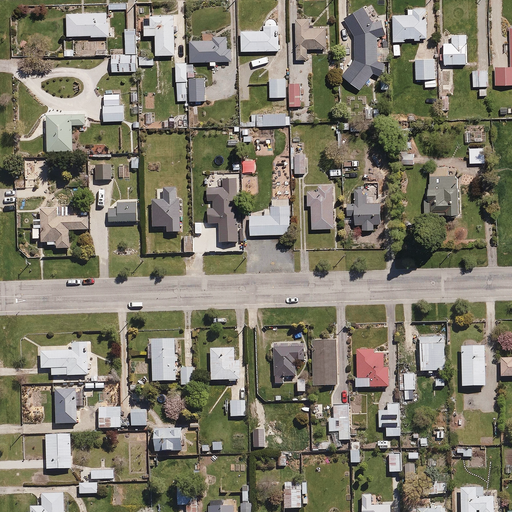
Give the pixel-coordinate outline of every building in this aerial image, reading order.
[(356,61),(342,74),(361,90),(375,73),(382,76),(388,64),(380,61),(379,35),(387,33),(383,21),(375,24),(364,7),(353,16),(346,15),(346,22),(356,34),(356,61)] [(409,14),(395,14),(395,41),(407,41),(407,39),(415,38),(415,41),(421,41),(421,38),(430,38),(429,8),(409,8),(409,14)] [(107,12),(68,14),(69,36),(93,35),(93,37),(110,36),(110,23),(108,23),(107,12)] [(146,31),(146,35),(157,35),(157,55),(177,54),(176,15),(146,16),(146,18),(139,18),(139,31),(146,31)] [(266,29),(280,29),(281,25),(279,21),(277,19),(273,18),(270,19),(267,21),(265,24),(266,29)] [(307,19),(297,19),(299,60),(309,59),(309,48),(328,48),(327,30),(308,30),(307,19)] [(511,26),(511,60),(511,66),(496,67),(497,85),(511,84),(511,26)] [(127,54),(113,54),(114,72),(139,71),(137,29),(126,29),(127,54)] [(266,29),(242,31),(243,52),(281,50),(280,29),(266,29)] [(194,61),(210,61),(210,65),(218,65),(218,62),(233,62),(232,48),(228,48),(228,36),(214,36),(214,33),(203,32),(203,41),(192,41),(192,48),(188,48),(188,58),(193,57),(194,61)] [(469,35),(449,35),(449,42),(444,42),(445,65),(469,65),(469,35)] [(435,58),(417,58),(417,80),(436,79),(435,58)] [(179,81),(180,101),(207,100),(206,78),(189,79),(189,62),(177,63),(178,81),(179,81)] [(297,78),(292,78),(292,83),(289,83),(290,104),(293,104),(293,121),(312,121),(310,67),(296,67),(297,78)] [(490,69),(473,69),(473,87),(480,87),(480,95),(488,95),(488,87),(490,87),(490,69)] [(272,83),(272,89),(269,89),(269,91),(272,91),(272,97),(287,96),(287,79),(268,80),(269,83),(272,83)] [(438,92),(424,93),(424,102),(438,101),(438,92)] [(449,95),(441,96),(442,110),(450,110),(449,95)] [(104,97),(105,122),(126,121),(126,104),(122,105),(122,96),(104,97)] [(139,104),(130,105),(131,113),(139,113),(139,104)] [(288,114),(265,115),(265,126),(291,124),(291,116),(288,116),(288,114)] [(86,116),(45,118),(46,152),(75,151),(74,127),(86,126),(86,116)] [(248,129),(242,129),(243,142),(253,142),(253,136),(248,136),(248,129)] [(293,143),(293,173),(307,173),(307,159),(308,159),(308,154),(303,154),(303,151),(299,151),(299,143),(293,143)] [(459,216),(459,174),(431,174),(432,200),(428,200),(428,216),(459,216)] [(166,201),(153,201),(155,227),(168,227),(168,233),(181,232),(180,207),(183,207),(183,199),(177,200),(176,185),(166,186),(166,201)] [(309,206),(313,206),(313,230),(335,229),(334,186),(318,186),(318,191),(309,191),(309,206)] [(354,203),(348,203),(348,213),(350,213),(351,216),(358,216),(358,225),(363,224),(363,230),(377,229),(377,224),(384,224),(384,220),(394,220),(393,193),(380,194),(381,203),(363,203),(363,206),(360,206),(360,205),(354,205),(354,203)] [(112,223),(112,228),(139,227),(138,202),(118,203),(119,210),(110,211),(110,223),(112,223)] [(292,233),(291,205),(272,205),(252,225),(252,234),(292,233)] [(42,220),(33,220),(34,239),(40,239),(39,230),(43,230),(43,243),(48,243),(48,246),(58,246),(58,250),(72,249),(71,232),(91,231),(90,216),(79,216),(79,212),(71,212),(72,217),(69,217),(69,208),(63,209),(63,217),(60,217),(60,209),(42,209),(42,220)] [(194,237),(185,237),(186,253),(195,253),(194,237)] [(316,341),(314,341),(315,387),(339,386),(338,341),(327,341),(327,338),(316,338),(316,341)] [(179,339),(152,340),(153,346),(149,347),(150,360),(154,359),(155,382),(177,381),(176,362),(180,362),(179,357),(176,357),(176,346),(179,346),(179,339)] [(73,350),(42,351),(42,369),(53,368),(53,377),(89,375),(88,348),(91,348),(90,342),(73,343),(73,350)] [(282,344),(275,348),(276,383),(285,383),(284,378),(297,377),(297,362),(306,361),(306,355),(308,355),(308,343),(282,344)] [(446,343),(420,344),(421,372),(447,371),(446,343)] [(486,346),(461,347),(462,387),(488,386),(486,346)] [(236,348),(212,349),(213,381),(230,380),(230,382),(236,382),(236,380),(242,380),(241,360),(236,361),(236,348)] [(374,349),(356,349),(358,388),(390,387),(389,369),(386,369),(385,353),(374,354),(374,349)] [(110,361),(92,352),(93,383),(111,382),(110,361)] [(511,357),(501,358),(502,378),(511,377),(511,357)] [(195,367),(182,367),(183,385),(196,385),(195,367)] [(416,373),(401,373),(401,391),(405,391),(405,399),(414,399),(414,391),(416,391),(416,373)] [(306,379),(297,380),(298,393),(307,392),(306,379)] [(446,379),(433,380),(433,388),(446,388),(446,379)] [(84,387),(56,387),(57,424),(79,424),(79,407),(85,407),(84,387)] [(245,401),(232,401),(232,417),(245,416),(245,401)] [(402,437),(400,403),(388,403),(389,411),(380,412),(380,429),(387,429),(387,437),(402,437)] [(121,408),(100,409),(100,429),(121,428),(121,426),(130,426),(129,420),(121,420),(121,408)] [(133,412),(133,427),(148,426),(148,411),(133,412)] [(330,421),(330,432),(339,431),(339,441),(350,441),(349,420),(330,421)] [(184,428),(156,429),(157,453),(185,452),(184,428)] [(72,435),(47,436),(48,470),(73,469),(72,435)] [(472,440),(458,441),(458,448),(451,449),(451,458),(472,457),(472,440)] [(221,441),(213,441),(213,450),(222,450),(221,441)] [(361,449),(351,450),(351,462),(361,462),(361,449)] [(403,453),(388,453),(389,473),(403,473),(403,453)] [(114,470),(92,470),(92,479),(115,479),(114,470)] [(99,482),(80,483),(80,494),(99,494),(99,482)] [(302,482),(285,482),(285,509),(302,508),(302,482)] [(447,493),(447,482),(434,482),(434,493),(447,493)] [(179,488),(179,505),(188,505),(188,488),(179,488)] [(484,488),(462,489),(462,511),(495,511),(495,497),(485,497),(484,488)] [(41,506),(31,506),(30,511),(65,511),(64,494),(41,495),(41,506)] [(391,511),(391,504),(374,505),(373,494),(363,494),(363,511),(391,511)]
